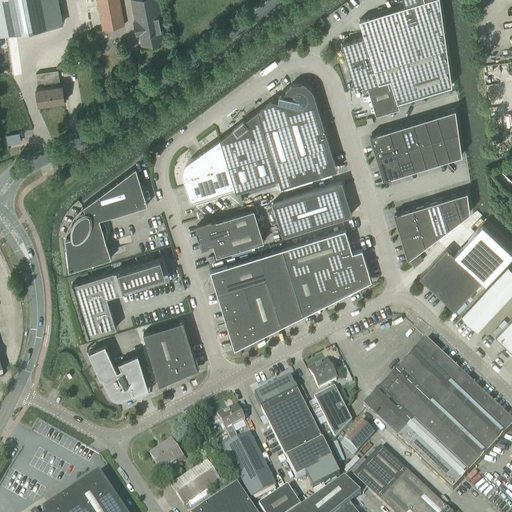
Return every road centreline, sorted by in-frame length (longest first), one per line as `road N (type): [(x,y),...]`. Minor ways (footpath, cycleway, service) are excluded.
road 1 (unclassified): [(395,297),(328,73),(307,59),(281,61),(164,151),(159,164),(221,383)]
road 2 (tertiary): [(0,190),(280,0)]
road 3 (unclassified): [(221,383),(395,297)]
road 4 (unclassified): [(17,394),(35,295),(0,217)]
road 5 (unclassified): [(395,297),(415,305),(511,396)]
road 6 (unclassified): [(109,442),(221,383)]
